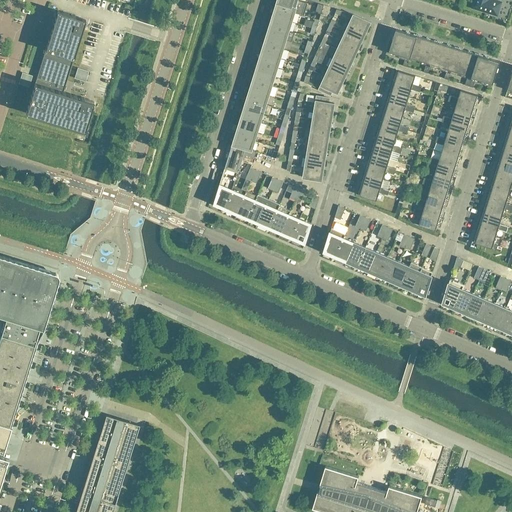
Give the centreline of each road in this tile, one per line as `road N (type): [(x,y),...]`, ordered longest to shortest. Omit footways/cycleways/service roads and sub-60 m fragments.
road 1 (residential): [(115,225),(92,243),(83,266),(5,511)]
road 2 (residential): [(421,329),(511,42)]
road 3 (residential): [(305,278),(394,0)]
road 4 (residential): [(47,511),(117,281)]
road 5 (residential): [(188,227),(258,0)]
road 6 (tertiary): [(123,199),(184,0)]
road 7 (residential): [(123,199),(0,160)]
road 8 (residential): [(305,278),(188,227)]
road 9 (residential): [(421,329),(305,278)]
road 10 (residential): [(511,35),(395,0)]
